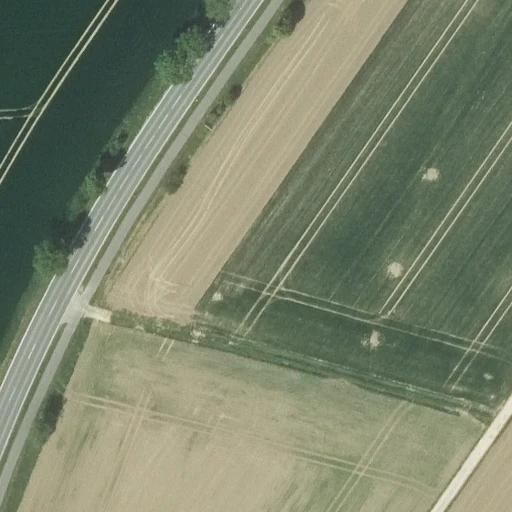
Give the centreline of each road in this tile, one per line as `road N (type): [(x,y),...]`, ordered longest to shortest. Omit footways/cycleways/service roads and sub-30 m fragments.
road 1 (secondary): [(0,418),(105,206),(246,0)]
road 2 (track): [(52,303),(499,418)]
road 3 (track): [(434,511),(511,400)]
